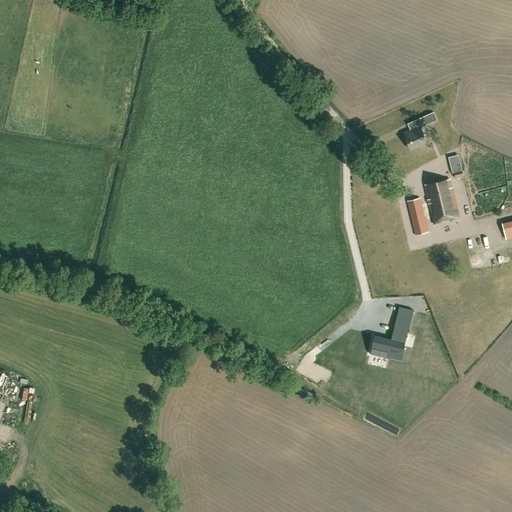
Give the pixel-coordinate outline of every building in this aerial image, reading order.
[(417,120),(420,127),(438,120),(434,112),(417,120)] [(412,150),(427,142),(420,127),(417,120),(408,124),(410,130),(404,133),(412,150)] [(455,179),(464,177),(462,170),(454,172),(455,179)] [(460,218),(450,180),(426,186),(429,199),(428,200),(434,224),(443,222),(442,215),(449,214),(450,220),(460,218)] [(416,234),(428,231),(420,198),(408,201),(416,234)] [(399,208),(385,213),(391,233),(396,248),(396,251),(399,260),(412,260),(411,257),(411,248),(399,247),(399,237),(397,232),(398,227),(405,224),(405,219),(403,212),(403,209),(399,208)] [(367,219),(359,221),(366,250),(376,248),(373,235),(365,237),(363,228),(369,227),(367,219)] [(511,227),(496,229),(498,240),(511,238),(511,227)] [(382,290),(382,278),(374,278),(374,290),(382,290)] [(391,338),(370,333),(362,362),(400,371),(415,312),(399,307),(391,338)]
